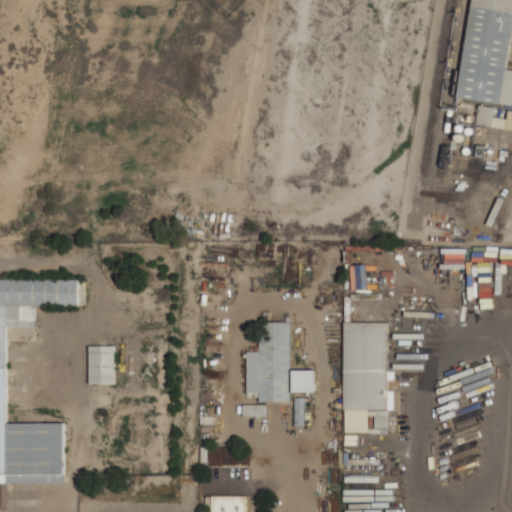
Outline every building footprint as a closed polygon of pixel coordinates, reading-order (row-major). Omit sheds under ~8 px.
[(511,0),(473,0),(459,99),(511,106),(511,70),(508,70),(511,42),(511,0)] [(0,483),(65,484),(66,424),(7,423),(8,326),(36,326),(36,306),(80,306),(80,280),(0,279),(0,483)] [(260,402),(291,402),(292,322),(262,322),(262,350),(248,350),(247,396),(260,396),(260,402)] [(346,432),(369,432),(369,409),(394,409),(394,392),(389,392),(389,322),(345,322),(346,432)] [(91,385),(116,385),(116,346),(91,346),(91,385)] [(316,370),(293,370),(293,392),(316,392),(316,370)] [(305,398),(296,398),(296,426),(305,426),(305,398)] [(267,405),(245,405),(245,416),(267,416),(267,405)] [(246,511),(246,495),(213,495),(213,511),(246,511)]
